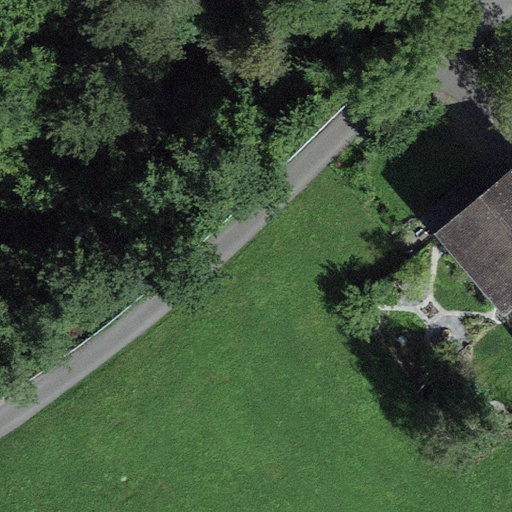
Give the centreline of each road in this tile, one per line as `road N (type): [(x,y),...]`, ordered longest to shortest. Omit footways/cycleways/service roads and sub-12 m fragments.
road 1 (trunk): [(238,0),(511,497)]
road 2 (residential): [(0,422),(53,389),(185,279)]
